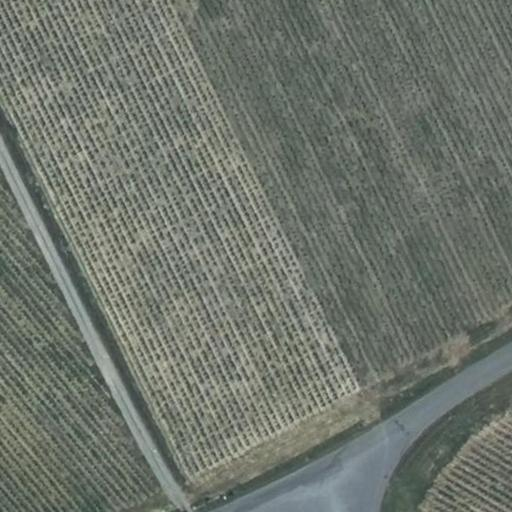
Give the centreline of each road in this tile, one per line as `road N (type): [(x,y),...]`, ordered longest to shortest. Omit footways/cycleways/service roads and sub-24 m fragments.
road 1 (track): [(191,511),(0,144)]
road 2 (unclassified): [(325,480),(511,354)]
